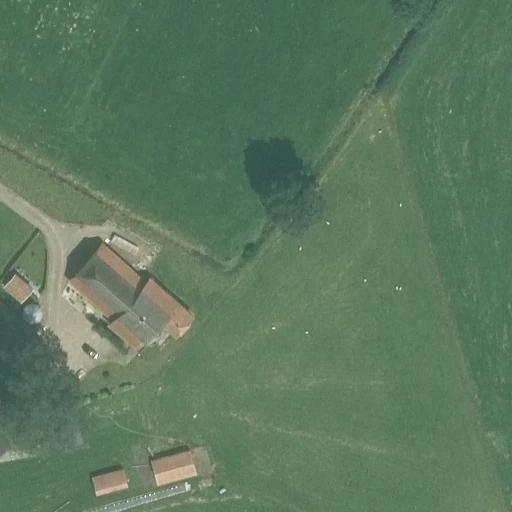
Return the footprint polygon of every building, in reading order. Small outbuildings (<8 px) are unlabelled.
[(177,333),(192,316),(149,277),(146,280),(104,242),(71,279),(114,317),(110,321),(134,343),(145,332),(148,335),(162,320),(177,333)] [(17,269),(6,282),(25,298),(36,285),(17,269)] [(0,369),(6,375),(40,336),(0,300),(0,369)] [(0,460),(38,454),(22,390),(0,393),(0,460)] [(42,441),(82,431),(75,405),(36,415),(42,441)] [(158,484),(198,473),(189,448),(151,459),(158,484)] [(97,494),(129,485),(123,467),(92,476),(97,494)]
